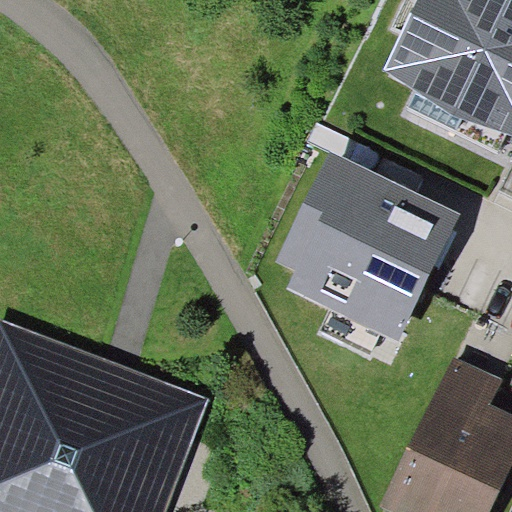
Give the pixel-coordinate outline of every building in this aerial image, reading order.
[(511,0),(417,0),(384,68),(417,89),(453,112),(508,132),(511,133),(511,0)] [(417,89),(409,105),(498,150),(508,132),(453,112),(417,89)] [(459,213),(328,151),(276,261),(296,270),(287,288),(329,309),(379,332),(398,341),(459,213)] [(511,168),(500,191),(511,197),(511,168)] [(368,356),(379,332),(329,309),(318,333),(368,356)] [(118,365),(0,320),(0,511),(163,511),(168,499),(206,398),(118,365)] [(454,355),(381,505),(394,511),(489,511),(511,466),(511,414),(491,404),(503,379),(454,355)]
